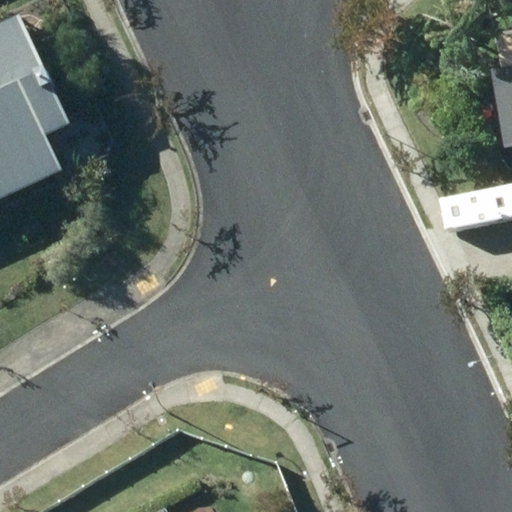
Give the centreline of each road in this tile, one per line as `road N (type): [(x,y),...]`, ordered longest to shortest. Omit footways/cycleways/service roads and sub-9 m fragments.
road 1 (residential): [(339,236),(0,448)]
road 2 (residential): [(457,511),(339,236)]
road 3 (residential): [(339,236),(225,36)]
